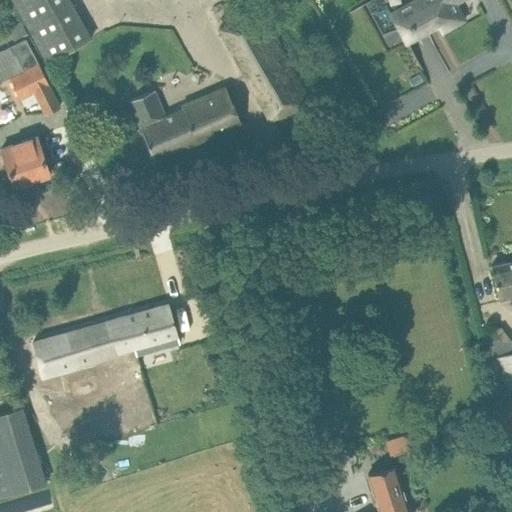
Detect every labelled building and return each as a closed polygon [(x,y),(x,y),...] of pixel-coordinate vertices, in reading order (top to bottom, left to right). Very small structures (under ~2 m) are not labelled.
[(70,0),(13,0),(48,63),(92,39),(70,0)] [(235,54),(261,100),(270,118),(310,97),(304,87),(257,0),(253,0),(222,17),(226,24),(220,26),(235,54)] [(413,0),(391,12),(386,4),(371,12),(383,35),(398,27),(406,41),(427,29),(426,27),(436,21),(442,32),(464,20),(455,3),(461,0),(413,0)] [(23,38),(0,50),(0,75),(3,82),(9,78),(21,100),(33,94),(44,114),(59,106),(58,102),(33,57),(23,38)] [(129,100),(146,140),(154,159),(240,122),(223,83),(181,101),(184,108),(165,116),(153,90),(129,100)] [(1,148),(14,186),(49,174),(36,136),(1,148)] [(511,260),(491,265),(499,301),(511,298),(511,260)] [(33,341),(43,379),(100,360),(125,350),(136,347),(138,354),(179,343),(168,303),(33,341)] [(504,327),(488,331),(510,416),(511,415),(511,345),(511,340),(504,327)] [(174,350),(178,365),(187,363),(183,348),(174,350)] [(0,413),(0,496),(45,483),(22,406),(0,413)] [(387,443),(391,456),(434,441),(429,428),(387,443)] [(409,511),(400,484),(394,465),(368,473),(379,511),(409,511)]
